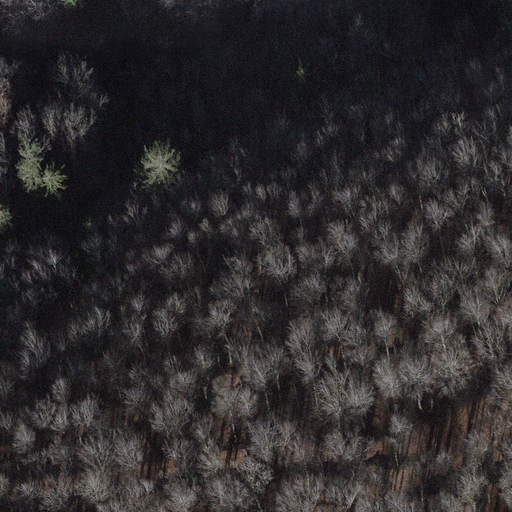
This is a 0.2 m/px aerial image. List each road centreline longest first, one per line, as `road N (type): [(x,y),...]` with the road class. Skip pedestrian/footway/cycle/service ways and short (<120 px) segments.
road 1 (track): [(0,464),(511,288)]
road 2 (track): [(0,493),(255,458),(511,438)]
road 3 (track): [(405,451),(357,488),(301,511)]
road 4 (track): [(405,451),(511,394)]
